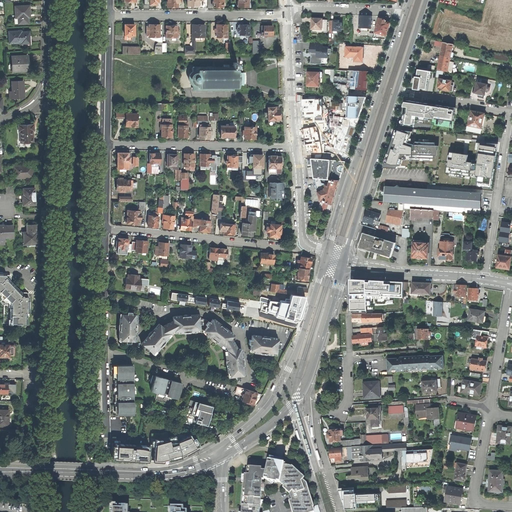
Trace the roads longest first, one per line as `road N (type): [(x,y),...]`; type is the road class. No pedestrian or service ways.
road 1 (secondary): [(406,14),(327,251)]
road 2 (secondary): [(220,458),(298,397),(341,272)]
road 3 (secondary): [(322,268),(272,400),(215,449)]
road 4 (residential): [(104,436),(103,228)]
road 5 (residential): [(103,228),(307,245)]
road 6 (residential): [(295,147),(105,144)]
road 7 (unknown): [(103,293),(281,328)]
road 8 (residential): [(287,15),(108,15)]
road 9 (secondary): [(344,259),(397,90)]
road 10 (residential): [(484,279),(510,112)]
road 11 (secondary): [(0,467),(156,471)]
road 12 (residential): [(0,123),(44,90),(48,0)]
road 13 (residential): [(287,15),(295,147)]
road 14 (residential): [(105,144),(108,15)]
road 15 (residential): [(490,407),(511,283)]
road 16 (residential): [(511,506),(482,504),(474,495),(489,413)]
